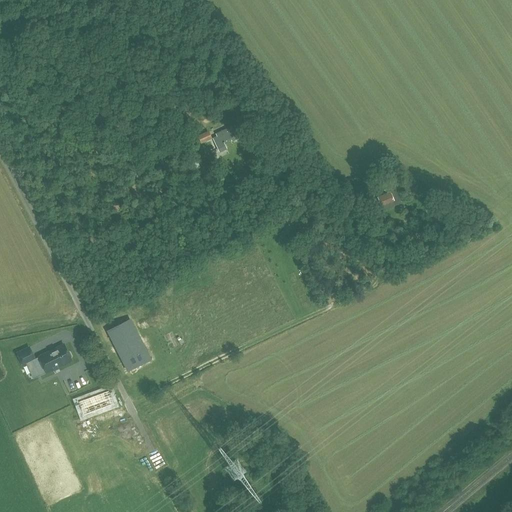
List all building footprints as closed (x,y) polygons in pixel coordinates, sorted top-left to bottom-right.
[(234,126),(221,132),(222,135),(213,139),(219,151),(226,148),(224,143),(231,139),(232,141),(240,137),(234,126)] [(212,138),(210,135),(209,132),(198,137),(202,143),(212,138)] [(381,207),(393,202),(390,194),(378,199),(381,207)] [(290,226),(304,219),(301,213),(287,221),(290,226)] [(131,318),(110,328),(117,343),(138,332),(131,318)] [(142,339),(120,350),(125,359),(130,357),(135,365),(151,357),(142,339)] [(30,348),(18,354),(24,365),(33,361),(40,376),(72,360),(71,358),(73,356),(71,352),(69,352),(65,345),(36,359),(30,348)] [(83,415),(114,404),(109,391),(79,402),(83,415)] [(50,414),(55,450),(74,447),(69,412),(50,414)] [(95,460),(115,458),(113,422),(92,424),(95,460)]
